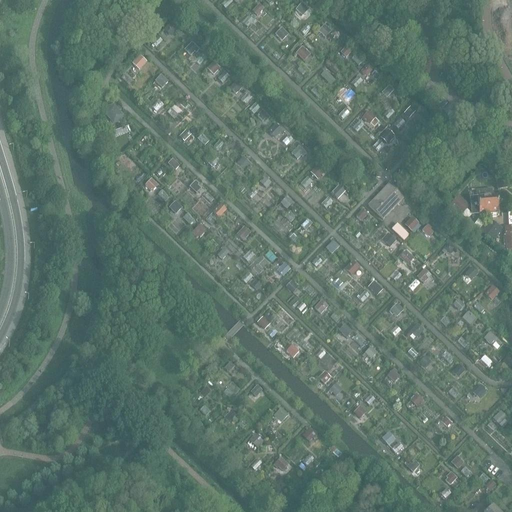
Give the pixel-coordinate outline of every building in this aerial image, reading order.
[(302,5),(296,10),(302,16),(308,10),(302,5)] [(259,6),(253,12),(257,16),(263,10),(259,6)] [(249,17),(243,24),(248,28),(254,21),(249,17)] [(163,31),(171,38),(178,31),(171,23),(163,31)] [(324,26),(319,32),(325,38),(330,32),(324,26)] [(282,30),(276,35),(282,41),(287,35),(282,30)] [(191,43),(184,51),(190,56),(194,52),(196,54),(199,50),(191,43)] [(346,58),(347,56),(351,52),(347,48),(341,53),(346,58)] [(304,61),(309,56),(302,49),(297,54),(304,61)] [(147,63),(139,56),(134,62),(142,69),(147,63)] [(213,63),(208,69),(213,75),(219,69),(213,63)] [(367,68),(361,75),(365,79),(371,72),(367,68)] [(325,73),(320,78),(331,87),(335,82),(325,73)] [(167,83),(161,77),(156,82),(162,88),(167,83)] [(236,83),(230,89),(236,95),(241,89),(236,83)] [(389,88),(383,94),(387,98),(393,92),(389,88)] [(353,98),(345,91),(340,96),(348,103),(353,98)] [(107,108),(105,115),(109,119),(115,117),(117,112),(113,107),(107,108)] [(405,114),(410,119),(416,112),(411,108),(405,114)] [(262,112),(257,117),(262,122),(266,119),(267,121),(269,119),(262,112)] [(368,113),(362,120),(365,122),(366,121),(369,124),(374,119),(368,113)] [(276,126),(269,133),(275,139),(282,132),(276,126)] [(388,131),(380,139),(386,145),(388,143),(390,144),(394,140),(392,139),(394,137),(388,131)] [(186,132),(180,138),(184,142),(190,136),(186,132)] [(297,160),(301,156),(303,157),(305,154),(299,148),(292,155),(297,160)] [(214,158),(208,164),(212,168),(218,162),(214,158)] [(243,159),(236,166),(242,172),(246,167),(248,169),(251,166),(243,159)] [(172,161),(168,165),(175,171),(179,167),(172,161)] [(318,167),(311,174),(317,180),(324,173),(318,167)] [(265,179),(260,184),(266,189),(271,184),(265,179)] [(157,186),(151,181),(145,186),(151,192),(157,186)] [(198,185),(195,183),(190,188),(197,194),(200,190),(197,187),(198,185)] [(389,186),(369,207),(383,220),(403,199),(389,186)] [(338,187),(332,195),(337,200),(344,193),(338,187)] [(491,190),(482,191),(477,192),(478,199),(471,199),(472,206),(473,215),(479,214),(479,215),(498,213),(497,204),(499,201),(496,199),(496,197),(492,198),(491,190)] [(469,207),(458,196),(450,205),(461,215),(469,207)] [(286,199),(281,205),(286,211),(292,205),(286,199)] [(175,203),(169,209),(175,215),(181,209),(175,203)] [(226,212),(220,206),(213,213),(219,219),(226,212)] [(363,211),(357,218),(361,222),(367,215),(363,211)] [(412,219),(405,226),(411,232),(418,225),(412,219)] [(307,221),(301,228),(305,231),(311,225),(307,221)] [(490,224),(483,235),(491,240),(498,230),(490,224)] [(193,233),(192,234),(196,239),(197,238),(199,237),(200,239),(205,234),(204,233),(203,232),(205,230),(200,226),(198,227),(193,233)] [(428,226),(422,232),(429,238),(433,234),(429,231),(431,229),(428,226)] [(250,234),(244,229),(237,236),(243,242),(250,234)] [(388,235),(382,241),(390,249),(396,242),(394,241),(396,240),(393,237),(391,238),(388,235)] [(331,254),(337,247),(333,243),(327,249),(331,254)] [(450,245),(445,250),(449,254),(454,249),(450,245)] [(224,250),(218,257),(222,261),(228,254),(224,250)] [(413,260),(406,253),(400,259),(407,266),(413,260)] [(353,263),(346,271),(352,276),(359,269),(353,263)] [(285,269),(282,266),(278,270),(284,276),(290,270),(287,268),(285,269)] [(472,268),(464,276),(471,282),(478,275),(472,268)] [(424,271),(417,279),(423,284),(430,277),(424,271)] [(258,283),(256,281),(251,286),(256,291),(261,286),(259,284),(261,283),(259,281),(258,283)] [(291,282),(286,288),(293,294),(297,290),(293,286),(294,285),(291,282)] [(374,282),(368,289),(373,293),(379,287),(374,282)] [(492,288),(486,295),(491,301),(498,294),(492,288)] [(322,302),(315,310),(320,315),(327,308),(322,302)] [(458,302),(454,306),(459,312),(464,307),(458,302)] [(397,306),(391,312),(397,317),(402,312),(397,306)] [(468,314),(463,319),(470,326),(476,321),(468,314)] [(262,319),(258,324),(264,330),(269,325),(262,319)] [(417,326),(411,333),(416,339),(423,331),(417,326)] [(344,327),(339,332),(346,339),(352,333),(344,327)] [(490,334),(484,340),(490,346),(496,340),(490,334)] [(292,347),(286,353),(293,359),(298,353),(292,347)] [(371,349),(365,355),(371,360),(376,354),(371,349)] [(431,363),(425,357),(419,364),(425,370),(431,363)] [(231,364),(224,370),(229,374),(235,368),(231,364)] [(459,365),(454,372),(460,377),(465,371),(459,365)] [(394,371),(388,377),(394,383),(399,378),(395,375),(397,373),(394,371)] [(327,376),(324,373),(318,379),(324,386),(331,379),(330,379),(331,377),(328,375),(327,376)] [(330,391),(336,397),(342,391),(336,385),(330,391)] [(481,386),(472,395),(479,401),(487,392),(481,386)] [(257,388),(251,394),(256,398),(261,392),(257,388)] [(206,389),(200,396),(204,400),(210,393),(206,389)] [(417,408),(423,402),(416,395),(410,402),(417,408)] [(360,408),(353,414),(360,421),(366,414),(360,408)] [(281,411),(277,415),(283,421),(287,417),(281,411)] [(225,420),(229,424),(235,417),(231,413),(225,420)] [(501,413),(494,420),(499,426),(506,419),(501,413)] [(450,424),(445,419),(441,423),(446,428),(450,424)] [(308,435),(304,439),(308,443),(315,436),(309,431),(306,434),(308,435)] [(389,435),(383,440),(388,446),(394,441),(389,435)] [(255,436),(250,442),(257,449),(262,443),(255,436)] [(457,459),(451,464),(457,470),(463,464),(457,459)] [(278,468),(282,472),(287,466),(280,460),(274,466),(277,470),(278,468)] [(410,465),(407,468),(413,473),(419,467),(415,463),(411,467),(410,465)] [(322,464),(313,474),(318,478),(327,468),(322,464)] [(449,479),(446,482),(450,486),(456,480),(451,474),(448,477),(449,479)] [(495,485),(491,482),(485,487),(489,492),(495,485)]
